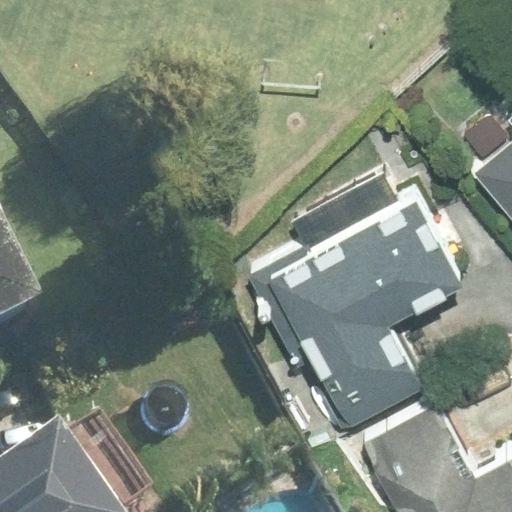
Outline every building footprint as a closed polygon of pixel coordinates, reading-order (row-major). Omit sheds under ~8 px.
[(464,165),(511,222),(511,98),(470,134),(483,150),(464,165)] [(300,235),(243,265),(329,426),(415,380),(378,311),(444,276),(381,158),(286,209),(300,235)] [(0,268),(0,341),(29,328),(0,268)] [(428,394),(352,433),(392,511),(412,501),(417,511),(511,511),(511,438),(464,463),(428,394)] [(87,511),(42,448),(0,477),(0,511),(87,511)]
